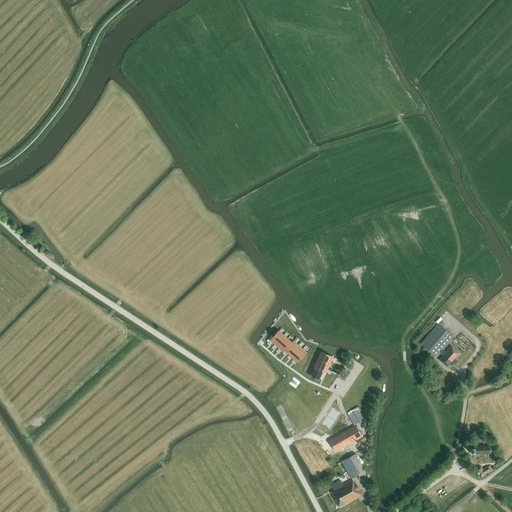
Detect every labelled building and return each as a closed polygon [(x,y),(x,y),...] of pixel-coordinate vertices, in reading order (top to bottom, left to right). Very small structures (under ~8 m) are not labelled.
[(421,344),(436,357),(440,353),(443,356),(439,360),(447,367),(452,362),(453,363),(456,360),(455,359),(460,354),(451,345),(445,352),(443,350),(454,336),(439,323),(421,344)] [(271,339),(270,340),(274,344),(283,335),(278,331),(273,337),(271,339)] [(283,335),(274,344),(279,348),(287,339),(283,335)] [(287,339),(279,348),(283,352),(285,350),(288,347),(287,347),(291,342),(287,339)] [(288,347),(285,350),(290,354),(298,344),(294,340),(291,342),(287,347),(288,347)] [(298,344),(290,354),(294,358),(303,348),(298,344)] [(303,348),(294,358),(299,362),(307,352),(303,348)] [(322,352),(320,357),(331,363),(334,357),(322,352)] [(320,357),(317,363),(328,368),(331,363),(320,357)] [(317,363),(314,369),(315,369),(322,372),(326,374),(328,368),(317,363)] [(315,369),(311,376),(318,380),(322,372),(315,369)] [(366,423),(358,407),(347,413),(354,425),(356,424),(359,429),(365,426),(364,424),(366,423)] [(356,425),(351,428),(357,439),(362,436),(356,425)] [(351,442),(357,439),(351,428),(345,431),(351,442)] [(340,434),(346,445),(351,442),(345,431),(340,434)] [(340,434),(335,437),(341,448),(346,445),(340,434)] [(341,448),(335,437),(329,440),(336,451),(341,448)] [(363,467),(355,454),(349,457),(341,461),(351,479),(358,475),(356,470),(363,467)] [(491,471),(488,466),(482,469),(481,466),(475,469),(480,478),(486,475),(485,474),(491,471)] [(331,492),(339,508),(362,495),(356,484),(355,484),(352,479),(343,485),(340,481),(333,485),(335,490),(331,492)]
